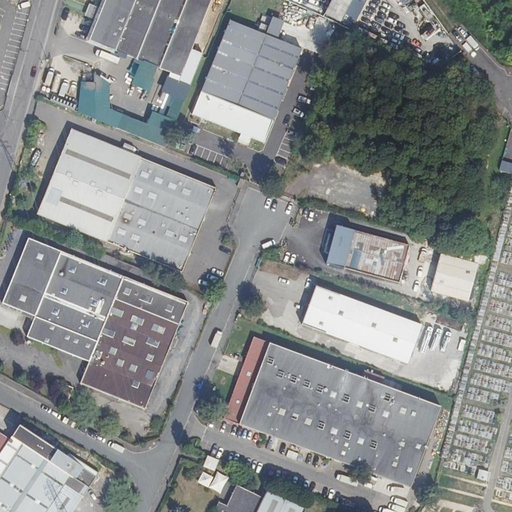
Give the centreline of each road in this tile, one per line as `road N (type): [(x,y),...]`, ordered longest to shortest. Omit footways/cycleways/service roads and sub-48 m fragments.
road 1 (unknown): [(0,281),(16,234),(29,223),(189,287),(197,305),(169,384)]
road 2 (unclassified): [(154,479),(263,220)]
road 3 (unclassified): [(0,388),(154,479)]
road 4 (unclassified): [(8,154),(51,0)]
